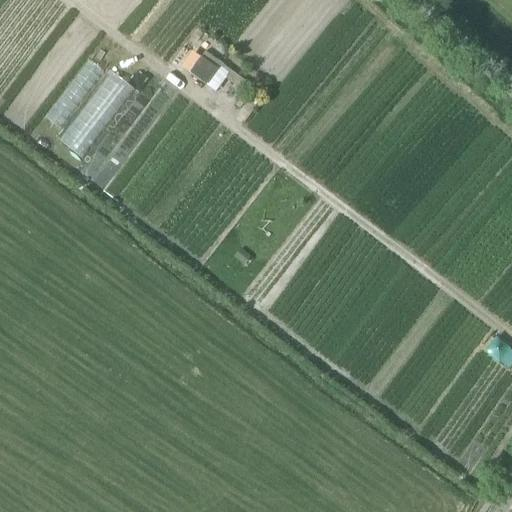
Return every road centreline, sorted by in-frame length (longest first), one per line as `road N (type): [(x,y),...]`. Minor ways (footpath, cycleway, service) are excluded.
road 1 (track): [(511,335),(173,79)]
road 2 (unclassified): [(511,89),(409,0)]
